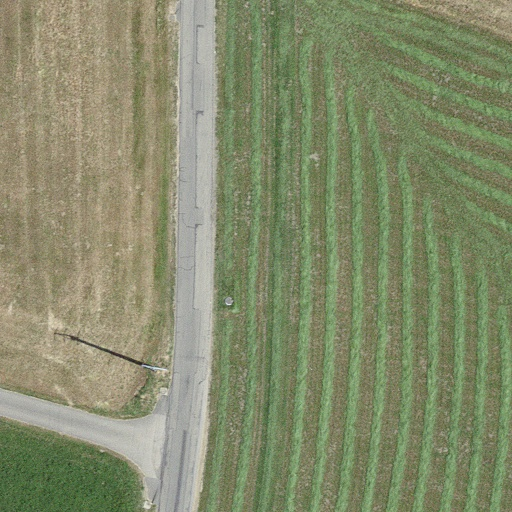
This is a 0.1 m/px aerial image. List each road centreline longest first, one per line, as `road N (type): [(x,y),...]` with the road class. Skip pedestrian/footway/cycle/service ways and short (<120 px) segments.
road 1 (tertiary): [(203,0),(161,511)]
road 2 (track): [(0,425),(170,474)]
